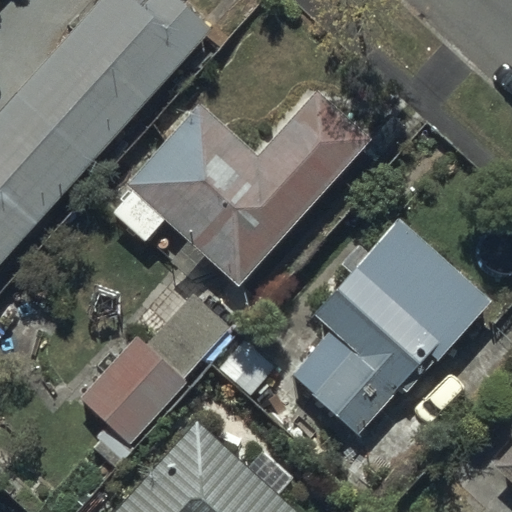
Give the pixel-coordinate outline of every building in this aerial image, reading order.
[(89,0),(0,99),(0,251),(212,16),(195,0),(89,0)] [(257,141),(201,90),(123,172),(131,179),(113,199),(146,229),(166,207),(189,228),(171,247),(187,263),(205,244),(238,274),(370,128),(315,77),(257,141)] [(490,285),(397,206),(364,246),(355,238),(341,254),(348,260),(314,301),(333,317),(293,363),(362,422),(402,375),(409,381),(490,285)] [(192,297),(146,348),(183,380),(228,328),(192,297)] [(278,359),(245,332),(215,366),(249,394),(278,359)] [(99,437),(122,458),(188,385),(183,380),(146,348),(135,338),(80,399),(109,425),(99,437)] [(117,502),(108,511),(307,511),(278,483),(293,467),(264,441),(248,458),(197,409),(187,421),(182,416),(108,493),(117,502)] [(511,434),(495,454),(511,468),(511,434)] [(417,511),(406,501),(395,511),(417,511)]
